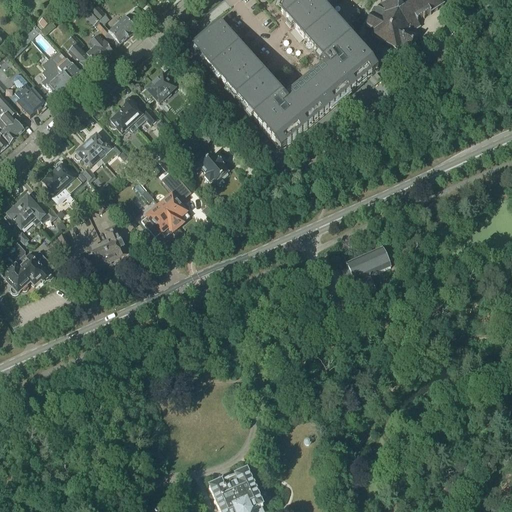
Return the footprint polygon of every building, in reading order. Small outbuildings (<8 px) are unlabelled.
[(276,90),(244,52),(221,24),(192,48),(281,154),(379,73),(326,9),(329,0),(288,0),(282,14),(320,59),(327,67),(285,102),(276,90)] [(383,0),(384,6),(383,6),(383,7),(378,7),(379,11),(375,11),(365,31),(373,34),(371,38),(401,53),(402,51),(405,50),(410,53),(418,37),(413,35),(414,31),(417,32),(421,29),(419,25),(419,23),(424,20),(425,21),(426,20),(425,19),(430,16),(431,17),(432,16),(431,15),(437,11),(438,13),(439,11),(438,10),(444,7),(439,0),(383,0)] [(98,23),(105,17),(97,8),(90,14),(98,23)] [(109,35),(116,43),(120,47),(136,33),(132,29),(137,25),(137,20),(134,17),(130,17),(125,21),(124,21),(109,34),(109,35)] [(44,31),(51,24),(46,18),(39,25),(44,31)] [(51,24),(44,31),(48,35),(55,29),(51,24)] [(105,38),(109,35),(109,34),(101,25),(97,29),(105,38)] [(112,46),(116,43),(109,35),(105,38),(112,46)] [(26,48),(31,43),(26,38),(22,43),(26,48)] [(88,76),(96,69),(87,58),(81,51),(83,50),(82,49),(83,49),(74,38),(63,48),(69,55),(68,55),(88,76)] [(87,58),(96,69),(113,54),(104,43),(103,43),(99,39),(96,39),(89,45),(89,48),(93,53),(87,58)] [(371,51),(379,61),(384,57),(375,47),(371,51)] [(21,54),(15,49),(8,56),(13,62),(21,54)] [(49,62),(74,89),(83,81),(71,68),(58,54),(49,62)] [(58,103),(74,89),(49,62),(42,69),(46,73),(42,76),(47,81),(42,86),(58,103)] [(20,92),(14,97),(20,103),(16,106),(23,114),(30,121),(37,115),(38,116),(42,112),(47,108),(32,91),(31,92),(31,93),(25,87),(27,86),(20,78),(16,78),(13,81),(13,85),(20,92)] [(165,102),(170,97),(169,96),(174,91),(162,78),(146,93),(147,93),(143,96),(148,102),(152,98),(159,106),(164,101),(165,102)] [(189,91),(179,79),(175,83),(185,95),(189,91)] [(17,115),(7,104),(1,97),(0,97),(0,107),(4,112),(0,116),(0,120),(17,140),(24,133),(22,131),(23,131),(22,130),(19,127),(19,126),(17,124),(16,123),(15,122),(14,122),(12,119),(17,115)] [(143,118),(136,110),(138,108),(132,101),(128,100),(125,103),(125,106),(127,108),(121,114),(133,127),(137,131),(147,122),(150,125),(155,121),(148,113),(143,118)] [(137,131),(133,127),(121,114),(110,124),(108,128),(111,131),(116,131),(122,137),(129,131),(132,135),(137,131)] [(0,129),(3,133),(0,135),(0,137),(9,147),(17,140),(0,120),(0,129)] [(200,138),(207,146),(213,142),(205,133),(200,138)] [(97,139),(96,138),(87,146),(100,161),(104,166),(105,167),(117,157),(113,152),(108,147),(106,149),(100,143),(101,138),(97,139)] [(100,161),(87,146),(74,158),(74,160),(76,164),(79,163),(82,161),(90,170),(95,165),(99,169),(104,166),(100,161)] [(118,159),(123,155),(117,148),(113,152),(117,157),(118,159)] [(136,165),(142,160),(134,152),(128,158),(136,165)] [(210,159),(208,156),(192,169),(196,173),(200,170),(207,178),(204,181),(204,183),(206,186),(209,186),(212,184),(214,187),(228,175),(223,169),(223,168),(218,162),(217,163),(213,157),(210,159)] [(52,177),(64,191),(74,183),(64,172),(64,168),(62,165),(59,165),(57,167),(56,171),(57,172),(52,177)] [(89,184),(95,179),(88,171),(82,177),(89,184)] [(83,188),(87,184),(79,175),(75,179),(83,188)] [(70,197),(64,191),(52,177),(42,186),(40,188),(40,191),(43,194),(46,194),(49,193),(54,199),(51,201),(56,207),(59,207),(70,197)] [(106,186),(97,194),(101,199),(110,191),(106,186)] [(43,218),(35,209),(39,206),(31,197),(24,203),(23,202),(17,208),(31,223),(36,219),(39,222),(43,218)] [(148,205),(152,202),(149,197),(144,201),(148,205)] [(159,209),(177,230),(189,220),(171,198),(159,209)] [(107,211),(99,203),(93,208),(101,216),(107,211)] [(21,232),(31,223),(17,208),(7,217),(8,218),(4,221),(10,227),(14,224),(21,232)] [(165,240),(177,230),(159,209),(147,219),(147,220),(141,225),(155,241),(161,236),(165,240)] [(43,218),(50,226),(58,219),(51,211),(43,218)] [(130,234),(137,229),(123,212),(116,218),(130,234)] [(101,247),(111,268),(120,264),(119,262),(124,259),(125,261),(132,258),(128,248),(123,250),(120,244),(119,244),(113,231),(105,235),(108,243),(103,245),(103,246),(101,247)] [(23,247),(28,242),(21,235),(17,239),(23,247)] [(63,250),(69,247),(64,237),(58,240),(63,250)] [(1,252),(31,284),(34,288),(41,282),(44,285),(48,281),(50,282),(53,280),(53,278),(51,276),(51,274),(54,271),(40,255),(34,261),(29,256),(26,259),(25,257),(25,254),(13,241),(10,240),(7,243),(7,246),(4,246),(1,248),(1,252)] [(111,268),(101,247),(96,249),(95,247),(90,249),(91,252),(80,257),(89,276),(102,270),(102,272),(111,268)] [(384,257),(382,251),(346,266),(347,271),(342,273),(347,285),(352,283),(354,286),(360,299),(375,293),(371,285),(374,283),(372,278),(390,270),(387,264),(392,262),(389,255),(384,257)] [(28,286),(31,284),(1,252),(0,252),(0,266),(7,274),(3,278),(6,282),(2,285),(5,288),(8,285),(12,289),(11,290),(11,293),(13,295),(16,296),(19,295),(22,291),(23,292),(26,293),(28,292),(29,290),(29,287),(28,286)] [(257,482),(252,472),(247,474),(247,473),(246,473),(240,476),(233,479),(234,480),(222,485),(222,484),(208,490),(217,511),(261,511),(264,510),(263,508),(265,507),(268,504),(269,501),(268,497),(266,492),(261,495),(255,483),(257,482)]
